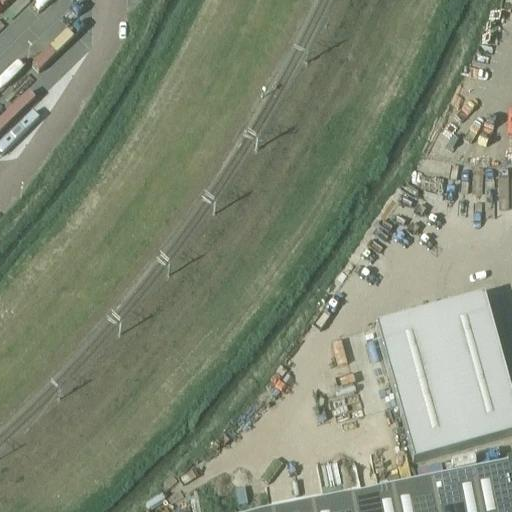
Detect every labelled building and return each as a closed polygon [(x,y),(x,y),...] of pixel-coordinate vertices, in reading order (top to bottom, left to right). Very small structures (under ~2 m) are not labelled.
[(511,408),(482,300),(374,330),(412,467),(511,438),(511,408)] [(511,511),(511,473),(511,469),(470,478),(476,511),(511,511)] [(476,511),(470,478),(430,485),(435,511),(476,511)] [(435,511),(430,485),(390,493),(393,511),(435,511)] [(393,511),(390,493),(350,501),(351,511),(393,511)] [(351,511),(350,501),(310,509),(310,511),(351,511)]
